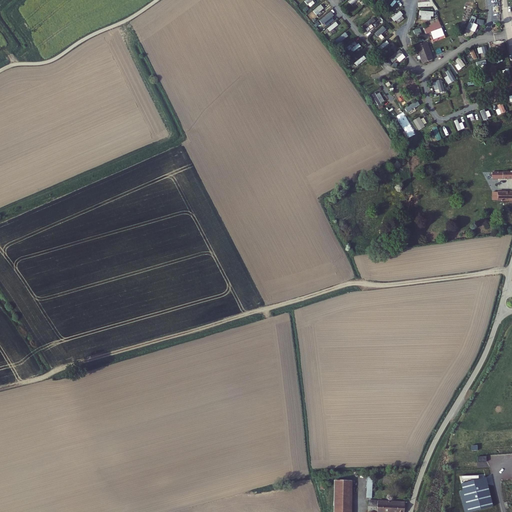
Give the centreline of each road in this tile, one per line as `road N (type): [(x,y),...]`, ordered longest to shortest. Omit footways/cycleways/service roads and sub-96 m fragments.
road 1 (unclassified): [(409,511),(499,312)]
road 2 (unclassified): [(156,0),(48,61),(0,70)]
road 3 (unknown): [(510,272),(358,287)]
